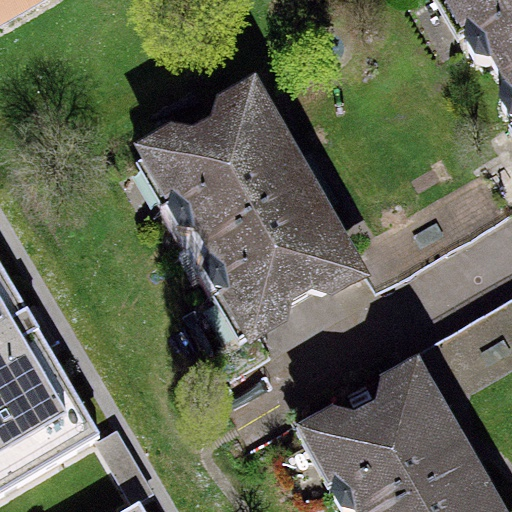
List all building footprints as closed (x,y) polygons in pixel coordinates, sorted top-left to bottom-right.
[(0,0),(0,26),(45,0),(0,0)] [(511,0),(453,0),(473,34),(466,47),(475,64),(486,67),(490,64),(508,94),(504,97),(501,108),(510,124),(511,124),(511,0)] [(321,299),(351,283),(311,214),(329,204),(315,180),(298,190),(250,106),(220,123),(216,137),(219,141),(197,154),(195,149),(181,145),(153,161),(178,204),(174,206),(170,218),(180,234),(191,237),(195,235),(213,265),(208,267),(205,278),(215,294),(226,298),(230,295),(254,338),(282,322),(286,308),(283,303),(305,291),(307,296),(321,299)] [(0,272),(0,498),(99,441),(43,345),(33,351),(31,347),(28,343),(38,337),(0,272)] [(473,465),(457,474),(450,461),(453,459),(413,388),(382,405),(379,419),(381,423),(360,435),(357,431),(344,427),(315,443),(338,485),(334,487),(333,500),(339,511),(483,511),(473,495),(486,488),(473,465)]
